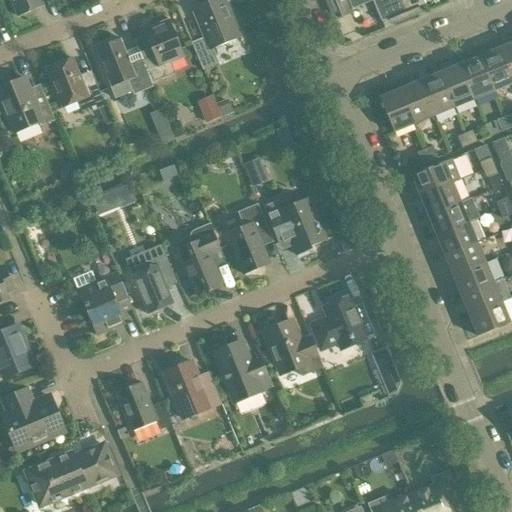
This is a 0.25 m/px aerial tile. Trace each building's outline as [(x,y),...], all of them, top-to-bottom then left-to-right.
[(40,0),(10,0),(17,17),(43,6),(40,0)] [(212,49),(240,38),(224,0),(215,0),(192,10),(204,38),(191,43),(202,70),(218,64),(212,49)] [(325,0),(331,14),(339,11),(342,18),(354,14),(352,10),(373,1),(381,22),(391,18),(393,24),(405,19),(397,0),(325,0)] [(397,0),(405,19),(417,14),(415,9),(425,5),(422,0),(397,0)] [(148,43),(137,48),(151,84),(151,83),(174,74),(170,64),(184,58),(168,19),(143,30),(148,43)] [(151,84),(137,48),(141,59),(130,63),(120,39),(94,50),(115,99),(133,92),(134,95),(152,87),(151,84)] [(511,43),(500,49),(511,78),(511,43)] [(511,78),(500,49),(480,57),(494,92),(511,84),(511,78)] [(480,57),(460,65),(474,100),(494,92),(480,57)] [(109,118),(95,83),(84,87),(72,59),(46,70),(62,108),(77,102),(81,112),(91,108),(93,112),(97,110),(102,121),(109,118)] [(460,65),(440,74),(454,108),(474,100),(460,65)] [(440,74),(420,82),(434,116),(454,108),(440,74)] [(55,122),(40,85),(29,90),(24,79),(0,88),(0,99),(14,133),(39,123),(40,127),(54,122),(55,122)] [(420,82),(400,90),(414,125),(434,116),(420,82)] [(414,125),(400,90),(379,99),(393,133),(414,125)] [(214,97),(198,103),(206,124),(222,118),(216,104),(215,102),(214,97)] [(227,99),(216,104),(222,118),(233,113),(227,99)] [(509,129),(505,118),(496,121),(496,120),(484,125),(489,138),(509,129)] [(168,126),(156,131),(162,144),(163,146),(174,142),(173,139),(168,126)] [(472,131),(465,134),(469,146),(477,143),(472,131)] [(469,146),(465,134),(457,138),(461,149),(469,146)] [(511,156),(504,138),(491,144),(500,164),(511,158),(511,156)] [(231,145),(219,149),(224,161),(236,156),(231,145)] [(432,147),(424,150),(429,162),(437,159),(432,147)] [(429,162),(424,150),(416,154),(421,165),(429,162)] [(479,164),(482,171),(494,166),(491,159),(479,164)] [(511,159),(500,164),(508,184),(511,181),(511,159)] [(256,187),(269,181),(260,160),(247,165),(256,187)] [(411,177),(420,197),(460,180),(452,160),(411,177)] [(173,165),(158,171),(163,182),(177,176),(173,165)] [(494,166),(482,171),(486,180),(487,179),(497,175),(494,166)] [(497,175),(487,179),(492,190),(502,186),(502,185),(499,178),(497,175)] [(420,197),(428,217),(460,203),(452,184),(460,180),(420,197)] [(126,185),(91,199),(97,216),(132,202),(126,185)] [(86,198),(75,202),(80,214),(90,210),(86,198)] [(496,203),(499,211),(510,206),(507,199),(496,203)] [(312,251),(310,248),(326,241),(320,227),(310,204),(307,206),(305,200),(284,209),(282,203),(277,201),(262,208),(277,243),(289,238),(297,257),(312,251)] [(428,217),(436,237),(468,223),(460,203),(428,217)] [(109,213),(122,248),(146,239),(133,204),(109,213)] [(257,235),(268,231),(257,205),(237,213),(243,228),(227,235),(243,275),(269,265),(257,235)] [(511,210),(510,206),(499,211),(502,219),(511,215),(511,210)] [(436,237),(444,257),(477,243),(476,242),(484,239),(476,220),(468,223),(436,237)] [(177,251),(195,295),(221,285),(210,257),(221,253),(209,224),(193,231),(190,235),(189,240),(191,245),(177,251)] [(444,257),(452,276),(485,263),(477,243),(444,257)] [(125,261),(147,315),(173,305),(165,287),(176,283),(161,246),(125,261)] [(452,276),(461,296),(493,283),(485,263),(452,276)] [(0,303),(8,300),(5,293),(12,290),(3,268),(0,269),(0,303)] [(77,290),(96,336),(125,324),(120,314),(132,309),(118,274),(96,283),(91,272),(73,279),(78,290),(77,290)] [(461,296),(469,317),(510,299),(502,280),(493,283),(461,296)] [(319,322),(310,326),(319,348),(321,351),(338,344),(341,351),(366,340),(365,339),(359,325),(368,321),(361,305),(353,309),(348,297),(345,299),(344,296),(333,301),(334,303),(323,308),(327,319),(319,322)] [(511,303),(510,299),(469,317),(477,337),(510,324),(509,323),(511,322),(511,303)] [(242,320),(232,323),(237,340),(246,337),(242,320)] [(323,368),(319,359),(313,343),(302,347),(291,321),(263,333),(281,375),(298,368),(301,377),(323,368)] [(0,380),(34,366),(17,326),(0,333),(0,380)] [(261,392),(272,387),(261,359),(249,364),(240,342),(214,353),(235,404),(261,393),(261,392)] [(400,384),(385,348),(371,353),(389,397),(396,394),(400,384)] [(210,409),(221,404),(208,374),(198,378),(191,362),(163,374),(182,420),(210,409)] [(160,431),(172,426),(162,403),(151,407),(141,383),(116,393),(132,433),(157,422),(160,431)] [(3,419),(16,450),(61,431),(48,400),(34,406),(27,389),(1,400),(7,417),(3,419)] [(26,473),(40,507),(116,475),(103,446),(72,459),(70,455),(26,473)] [(433,486),(411,495),(417,511),(452,511),(451,509),(462,504),(448,471),(430,478),(433,486)] [(379,473),(360,479),(366,497),(385,490),(379,473)] [(417,511),(411,495),(389,504),(386,497),(368,504),(370,511),(417,511)]
